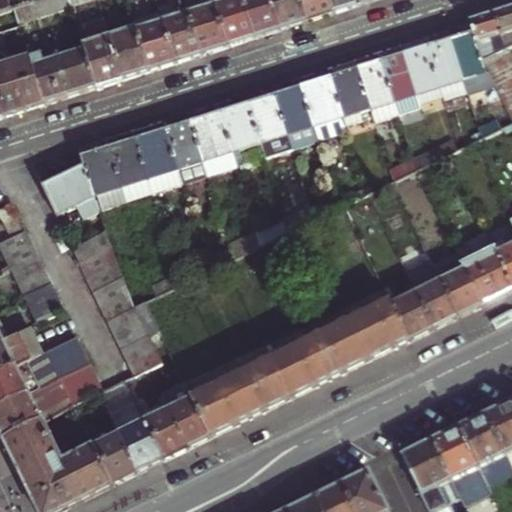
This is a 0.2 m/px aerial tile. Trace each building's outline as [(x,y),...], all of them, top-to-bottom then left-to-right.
[(0,0),(0,16),(13,12),(8,0),(0,0)] [(34,0),(8,0),(13,12),(16,11),(36,5),(34,0)] [(16,11),(20,25),(73,9),(69,0),(52,0),(36,5),(16,11)] [(69,0),(73,9),(99,1),(99,0),(69,0)] [(256,40),(242,0),(238,0),(217,7),(230,48),(247,43),(256,40)] [(271,35),(282,32),(272,0),(242,0),(256,40),(271,35)] [(301,0),(272,0),(282,32),(298,27),(309,23),(301,0)] [(335,15),(330,0),(301,0),(309,23),(323,19),(335,15)] [(361,7),(359,0),(330,0),(335,15),(351,10),(361,7)] [(230,48),(217,7),(191,15),(204,56),(218,52),(230,48)] [(509,49),(511,47),(511,11),(496,17),(507,50),(509,49)] [(191,15),(164,23),(177,65),(195,59),(204,56),(191,15)] [(475,36),(484,62),(507,50),(496,17),(488,19),(471,24),(475,36)] [(125,82),(109,31),(105,19),(85,26),(91,45),(85,47),(86,53),(98,90),(113,85),(125,82)] [(177,65),(164,23),(139,32),(152,73),(168,68),(177,65)] [(141,77),(152,73),(139,32),(117,39),(114,29),(109,31),(125,82),(141,77)] [(488,76),(484,62),(475,36),(469,37),(451,43),(464,83),(488,76)] [(464,83),(451,43),(445,45),(428,50),(441,90),(464,83)] [(507,50),(484,62),(490,75),(511,64),(511,55),(509,49),(507,50)] [(421,53),(406,58),(418,98),(441,90),(428,50),(421,53)] [(0,121),(5,120),(18,115),(38,109),(45,106),(31,61),(5,69),(0,53),(0,121)] [(43,58),(31,61),(45,106),(72,98),(98,90),(86,53),(46,66),(43,58)] [(399,60),(382,65),(395,105),(418,98),(406,58),(399,60)] [(511,64),(490,75),(496,87),(511,79),(511,64)] [(373,68),(359,72),(372,112),(395,105),(382,65),(373,68)] [(332,81),(344,120),(361,115),(372,112),(359,72),(356,73),(351,75),(332,81)] [(488,76),(464,83),(468,96),(492,89),(488,76)] [(511,79),(496,87),(502,100),(511,94),(511,79)] [(321,84),(302,90),(315,130),(318,129),(344,120),(332,81),(321,84)] [(441,90),(444,101),(445,104),(468,96),(464,83),(441,90)] [(315,130),(302,90),(294,93),(277,98),(290,138),(315,130)] [(418,98),(421,108),(444,101),(441,90),(418,98)] [(508,112),(511,110),(511,94),(502,100),(508,112)] [(268,101),(249,107),(262,146),(290,138),(277,98),(268,101)] [(395,105),(399,117),(422,109),(421,108),(418,98),(395,105)] [(395,105),(372,112),(376,124),(399,117),(395,105)] [(238,111),(222,116),(234,155),(262,146),(249,107),(238,111)] [(361,115),(344,120),(347,128),(364,123),(361,115)] [(192,125),(205,165),(207,164),(234,155),(222,116),(210,120),(192,125)] [(315,130),(319,142),(348,133),(347,128),(344,120),(318,129),(315,130)] [(479,131),(483,142),(503,132),(498,122),(479,131)] [(181,129),(166,133),(179,173),(205,165),(192,125),(181,129)] [(290,138),(293,150),(319,142),(315,130),(290,138)] [(483,142),(479,131),(457,142),(460,153),(483,142)] [(179,173),(166,133),(155,137),(137,143),(149,182),(179,173)] [(262,146),(265,159),(293,150),(290,138),(262,146)] [(435,154),(440,163),(450,158),(460,153),(457,142),(435,152),(435,154)] [(127,146),(111,151),(124,190),(149,182),(137,143),(127,146)] [(124,190),(111,151),(101,154),(83,160),(86,169),(95,199),(124,190)] [(417,174),(440,163),(435,154),(435,152),(413,163),(417,174)] [(205,165),(209,176),(238,167),(234,155),(207,164),(205,165)] [(417,174),(413,163),(412,160),(390,171),(395,185),(417,174)] [(179,173),(182,185),(209,176),(205,165),(179,173)] [(44,189),(58,218),(72,211),(95,199),(86,169),(54,184),(44,189)] [(179,173),(149,182),(153,194),(182,185),(179,173)] [(149,182),(124,190),(127,202),(153,194),(149,182)] [(95,199),(99,211),(127,202),(124,190),(95,199)] [(95,199),(72,211),(77,222),(99,211),(95,199)] [(0,219),(10,240),(26,232),(13,204),(0,210),(0,219)] [(0,259),(7,274),(39,259),(26,232),(10,240),(0,244),(0,259)] [(107,233),(73,249),(80,264),(112,248),(107,233)] [(502,298),(511,293),(511,284),(498,256),(488,234),(456,250),(459,256),(484,307),(502,298)] [(80,264),(87,278),(118,263),(112,248),(80,264)] [(511,248),(498,256),(511,284),(511,248)] [(417,295),(435,331),(449,324),(459,320),(434,268),(428,256),(422,259),(427,268),(409,277),(417,295)] [(459,256),(434,268),(459,320),(474,312),(484,307),(459,256)] [(7,274),(14,288),(45,272),(39,259),(7,274)] [(87,278),(94,293),(124,279),(118,263),(87,278)] [(45,272),(14,288),(20,301),(24,299),(52,286),(45,272)] [(124,279),(94,293),(102,308),(130,294),(124,279)] [(37,326),(65,313),(52,286),(24,299),(37,326)] [(102,308),(109,323),(136,309),(130,294),(102,308)] [(425,336),(435,331),(417,295),(392,307),(410,344),(425,336)] [(395,351),(410,344),(392,307),(390,303),(351,322),(371,363),(395,351)] [(143,324),(116,337),(122,350),(150,337),(151,340),(162,335),(147,305),(137,310),(143,324)] [(136,309),(109,323),(116,337),(143,324),(137,310),(136,309)] [(353,371),(371,363),(351,322),(311,341),(331,382),(353,371)] [(0,333),(4,342),(8,340),(0,323),(0,333)] [(0,377),(43,357),(30,329),(8,340),(4,342),(0,343),(0,377)] [(150,337),(122,350),(129,364),(156,351),(151,340),(150,337)] [(0,410),(91,366),(78,340),(43,357),(0,377),(0,410)] [(331,382),(311,341),(271,360),(292,401),(313,391),(331,382)] [(136,378),(151,371),(163,365),(156,351),(129,364),(136,378)] [(292,401),(271,360),(232,380),(252,421),(276,409),(292,401)] [(5,442),(44,423),(75,408),(100,395),(104,394),(91,366),(0,410),(0,431),(2,436),(5,442)] [(233,430),(252,421),(232,380),(192,399),(212,440),(233,430)] [(154,469),(165,463),(146,424),(126,383),(104,394),(100,395),(120,436),(139,476),(154,469)] [(171,412),(189,451),(203,444),(212,440),(192,399),(186,385),(163,396),(171,412)] [(495,414),(486,419),(506,459),(511,455),(511,406),(508,408),(495,414)] [(146,424),(165,463),(179,456),(189,451),(171,412),(146,424)] [(511,470),(506,459),(486,419),(477,423),(460,432),(489,490),(511,478),(511,470)] [(64,464),(44,423),(5,442),(15,463),(26,483),(39,511),(64,511),(67,511),(88,501),(114,488),(95,449),(64,464)] [(462,503),(489,490),(460,432),(444,440),(433,445),(453,485),(461,501),(462,503)] [(95,449),(114,488),(128,481),(139,476),(120,436),(95,449)] [(453,485),(433,445),(427,448),(412,455),(403,459),(420,493),(429,511),(450,511),(449,508),(461,501),(453,485)] [(343,488),(354,511),(388,511),(370,475),(358,481),(343,488)] [(333,493),(316,501),(321,511),(354,511),(343,488),(333,493)] [(321,511),(316,501),(303,508),(294,511),(321,511)]
